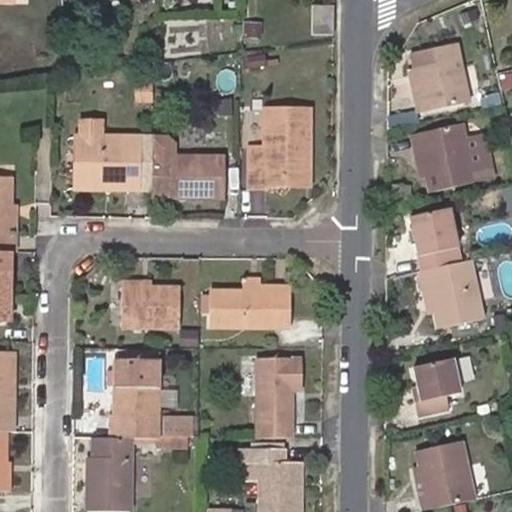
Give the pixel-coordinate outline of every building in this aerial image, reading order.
[(331,33),(332,3),(311,2),(310,33),(331,33)] [(261,23),(244,22),(243,34),(261,35),(261,23)] [(419,93),(412,95),(416,113),(467,102),(455,44),(410,53),(414,70),(419,93)] [(263,53),(248,57),(249,67),(265,65),(263,53)] [(132,80),(142,80),(142,63),(132,64),(132,80)] [(407,72),(412,95),(419,93),(414,70),(407,72)] [(124,82),(124,103),(141,102),(141,82),(124,82)] [(244,185),(261,186),(261,182),(282,182),(283,175),(296,175),(297,154),(304,154),(305,109),(260,108),(259,146),(245,146),(244,185)] [(112,182),(111,189),(128,189),(130,136),(88,136),(89,119),(69,119),(68,136),(67,170),(76,170),(75,188),(93,188),(94,182),(112,182)] [(419,152),(425,177),(429,194),(473,184),(493,179),(488,158),(468,163),(459,125),(410,137),(413,154),(419,152)] [(67,170),(68,136),(63,135),(62,188),(75,188),(76,170),(67,170)] [(419,178),(425,177),(419,152),(413,154),(419,178)] [(261,182),(261,186),(304,187),(304,154),(297,154),(296,175),(283,175),(282,182),(261,182)] [(180,191),(179,196),(217,197),(217,156),(159,155),(159,191),(180,191)] [(0,251),(5,251),(9,251),(9,234),(4,234),(5,207),(5,176),(0,176),(0,251)] [(408,220),(419,272),(449,266),(445,251),(453,248),(445,211),(408,220)] [(419,272),(416,273),(420,290),(425,289),(430,313),(434,330),(478,320),(467,262),(449,266),(419,272)] [(272,291),(271,325),(286,325),(286,282),(254,281),(254,276),(238,276),(237,291),(272,291)] [(144,286),(115,286),(115,326),(172,327),(174,287),(144,286)] [(425,289),(420,290),(426,314),(430,313),(425,289)] [(204,325),(271,325),(272,291),(237,291),(205,290),(204,325)] [(498,314),(488,315),(491,327),(484,329),(485,334),(502,330),(498,314)] [(190,330),(175,330),(175,345),(190,345),(190,330)] [(0,431),(6,431),(8,354),(0,353),(0,431)] [(250,439),(287,440),(288,393),(288,383),(296,382),(296,361),(250,360),(250,439)] [(417,401),(411,402),(414,418),(445,411),(443,397),(456,394),(449,360),(411,368),(415,388),(417,401)] [(105,417),(104,438),(124,438),(147,438),(149,438),(150,421),(150,361),(111,361),(110,417),(105,417)] [(409,389),(411,402),(417,401),(415,388),(409,389)] [(472,408),(474,416),(486,414),(484,405),(472,408)] [(149,438),(177,439),(181,439),(181,422),(150,421),(149,438)] [(87,459),(124,459),(124,438),(104,438),(87,438),(87,459)] [(149,438),(147,438),(147,449),(177,450),(177,439),(149,438)] [(418,511),(447,504),(471,499),(457,441),(412,452),(415,468),(420,492),(415,493),(418,511)] [(246,465),(246,450),(234,450),(234,465),(244,465),(246,465)] [(252,511),(295,511),(295,463),(279,463),(279,450),(246,450),(246,465),(254,465),(254,480),(252,511)] [(124,459),(87,459),(82,459),(82,511),(122,511),(124,459)] [(254,480),(254,465),(246,465),(244,465),(244,479),(254,480)]
